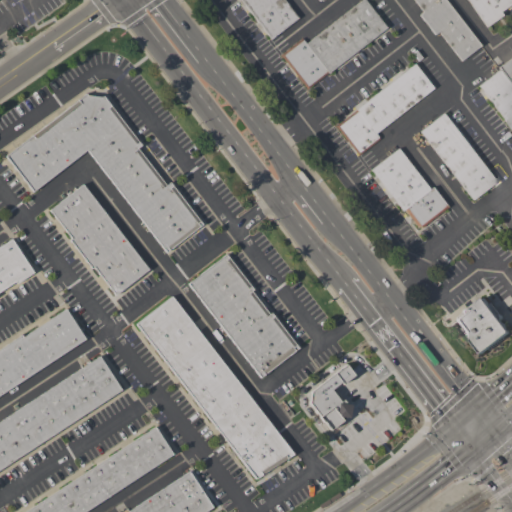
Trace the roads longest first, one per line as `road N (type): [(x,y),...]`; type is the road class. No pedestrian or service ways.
road 1 (secondary): [(123,0),(344,283)]
road 2 (secondary): [(494,431),(329,218)]
road 3 (secondary): [(298,179),(204,57)]
road 4 (residential): [(0,84),(121,0)]
road 5 (primary): [(385,511),(494,431)]
road 6 (secondary): [(440,404),(511,510)]
road 7 (secondary): [(365,310),(440,404)]
